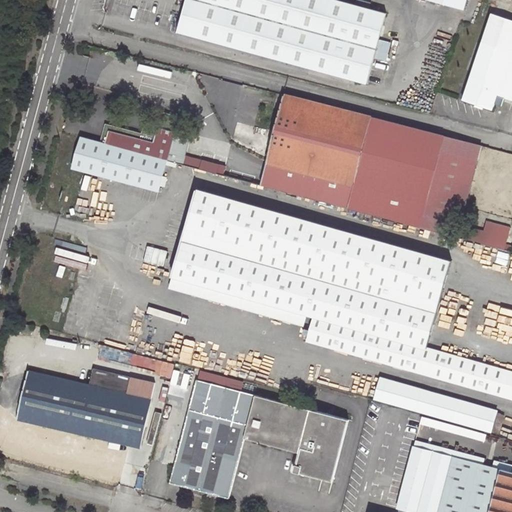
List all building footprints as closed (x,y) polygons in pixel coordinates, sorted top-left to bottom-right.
[(188,0),(178,37),(369,86),(376,58),(386,61),(390,42),(380,40),(387,13),(337,0),(188,0)] [(467,0),(430,0),(465,10),(467,0)] [(511,19),(493,13),(484,42),(464,99),(492,109),(494,103),(503,105),(505,98),(511,99),(511,19)] [(276,130),(268,162),(342,181),(360,114),(286,95),(276,130)] [(356,185),(374,118),(360,114),(342,181),(356,185)] [(479,146),(374,118),(356,185),(350,208),(455,235),(479,146)] [(167,159),(176,124),(161,120),(154,144),(151,155),(167,159)] [(176,124),(167,159),(169,160),(178,162),(182,163),(184,156),(192,127),(176,124)] [(99,134),(90,132),(88,138),(97,140),(99,134)] [(88,138),(83,136),(74,169),(160,191),(162,185),(164,177),(168,163),(169,160),(167,159),(151,155),(127,148),(97,140),(88,138)] [(127,148),(151,155),(154,144),(130,137),(127,148)] [(184,156),(182,163),(223,174),(225,167),(184,156)] [(356,185),(342,181),(268,162),(262,185),(350,208),(356,185)] [(185,241),(176,277),(307,312),(316,314),(310,339),(511,397),(511,392),(511,370),(428,346),(451,259),(199,188),(188,230),(185,241)] [(482,244),(507,250),(511,229),(511,227),(489,221),(486,232),(482,244)] [(461,238),(482,244),(486,232),(464,226),(461,238)] [(176,277),(172,289),(304,324),(307,312),(176,277)] [(34,325),(23,322),(21,331),(31,334),(34,325)] [(92,384),(30,371),(18,420),(142,448),(156,384),(95,370),(92,384)] [(497,410),(376,376),(370,398),(490,431),(497,410)] [(349,420),(197,380),(170,483),(229,498),(245,439),(299,453),(294,472),(333,482),(349,420)] [(398,507),(415,511),(488,511),(500,471),(414,447),(398,507)] [(511,511),(511,474),(500,471),(488,511),(511,511)]
